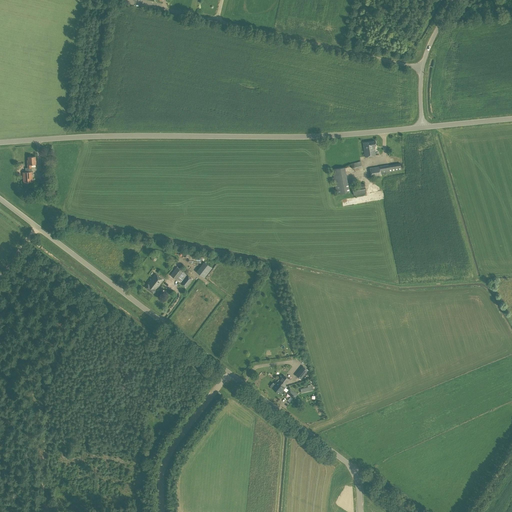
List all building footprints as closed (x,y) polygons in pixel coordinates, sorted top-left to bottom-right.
[(365,157),(375,155),(374,146),(376,146),(375,141),(362,143),(365,157)] [(31,171),(31,168),(31,165),(36,164),(35,156),(28,157),(28,160),(27,160),(28,168),(26,168),(26,172),(23,172),(23,183),(32,182),(32,171),(31,171)] [(371,177),(381,176),(381,174),(389,173),(389,172),(401,170),(400,163),(369,168),(371,177)] [(336,195),(349,192),(345,167),(332,169),(336,195)] [(353,196),(366,193),(364,184),(352,186),(353,196)] [(206,277),(214,268),(207,261),(199,271),(206,277)] [(176,280),(183,272),(177,267),(170,275),(176,280)] [(153,293),(163,280),(155,273),(145,287),(153,293)] [(186,288),(193,279),(187,274),(180,283),(186,288)] [(301,379),(308,370),(303,366),(295,375),(301,379)] [(275,384),(273,383),(270,386),(273,388),(278,393),(279,393),(280,394),(284,390),(283,389),(284,387),(283,386),(277,381),(275,384)]
